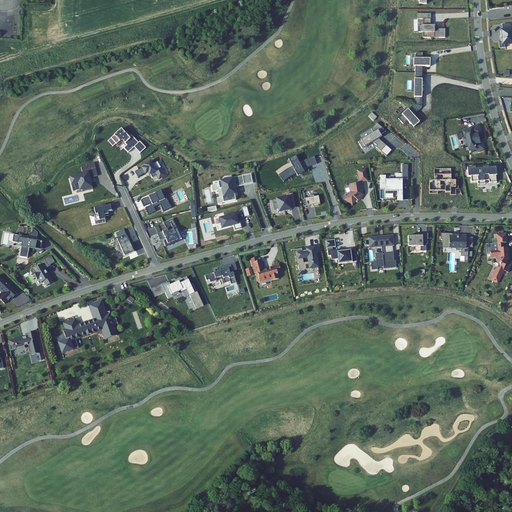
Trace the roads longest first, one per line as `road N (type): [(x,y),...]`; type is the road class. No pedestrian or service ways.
road 1 (residential): [(511,216),(328,224),(157,268)]
road 2 (residential): [(511,162),(486,85),(476,0)]
road 3 (residential): [(157,268),(0,323)]
